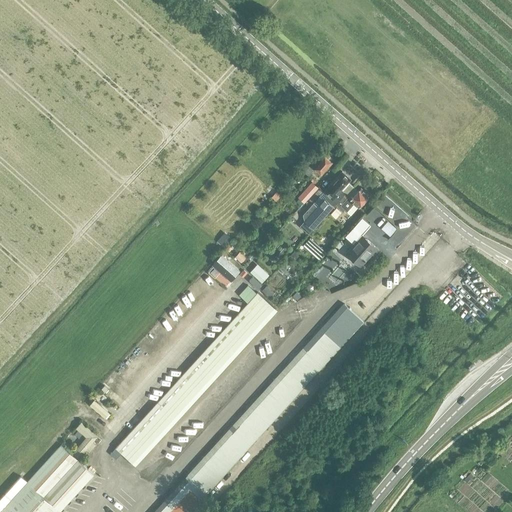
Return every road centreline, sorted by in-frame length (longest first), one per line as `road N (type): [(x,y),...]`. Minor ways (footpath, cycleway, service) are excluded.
road 1 (secondary): [(511,260),(456,224),(203,0)]
road 2 (secondary): [(366,511),(472,397)]
